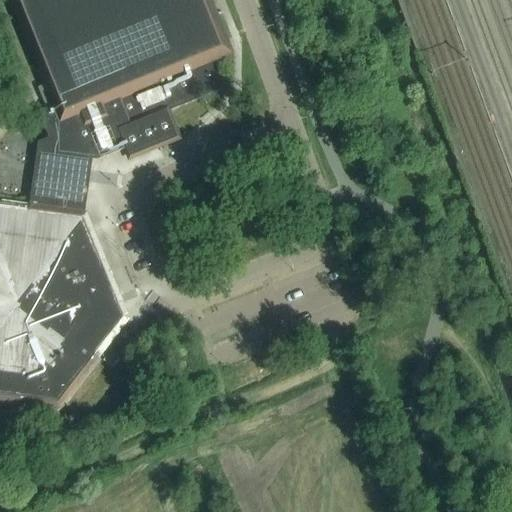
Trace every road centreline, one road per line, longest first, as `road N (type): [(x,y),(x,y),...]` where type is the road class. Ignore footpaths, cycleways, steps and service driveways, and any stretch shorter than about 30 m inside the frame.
road 1 (track): [(0,511),(341,360),(315,249)]
road 2 (track): [(511,500),(470,368),(435,327)]
road 3 (residential): [(295,128),(247,0)]
